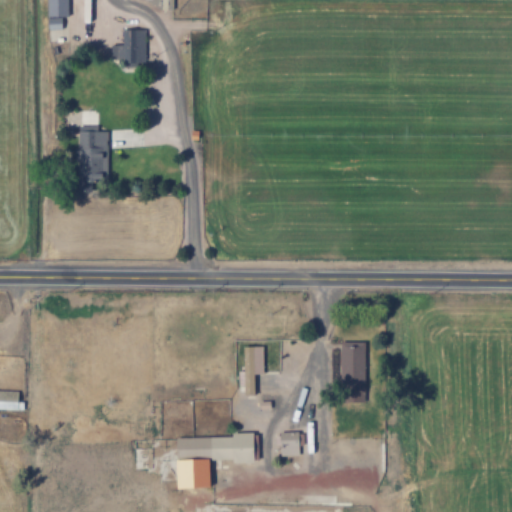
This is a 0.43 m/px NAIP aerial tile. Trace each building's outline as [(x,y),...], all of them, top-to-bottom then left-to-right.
[(65,17),(65,0),(45,0),(45,30),(60,30),(60,17),(65,17)] [(143,64),(142,30),(120,31),(121,45),(109,46),(109,59),(121,59),(121,64),(143,64)] [(104,182),(105,132),(96,132),(96,127),(75,127),(74,161),(76,161),(75,191),(89,191),(89,182),(104,182)] [(362,342),(338,343),(340,403),(363,403),(362,342)] [(241,347),(241,371),(236,372),(236,386),(241,386),(241,395),(254,395),(253,374),(261,374),(261,346),(241,347)] [(0,409),(21,410),(21,402),(15,402),(16,391),(0,390),(0,409)] [(277,432),(278,456),(297,456),(296,432),(277,432)] [(173,437),(174,489),(207,488),(207,462),(251,461),(251,435),(173,437)]
